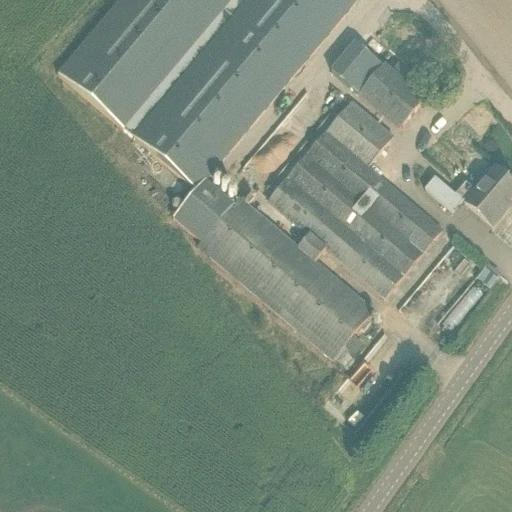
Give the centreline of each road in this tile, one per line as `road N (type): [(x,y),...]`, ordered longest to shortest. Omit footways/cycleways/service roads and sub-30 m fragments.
road 1 (tertiary): [(368,511),(511,309)]
road 2 (track): [(420,0),(511,112)]
